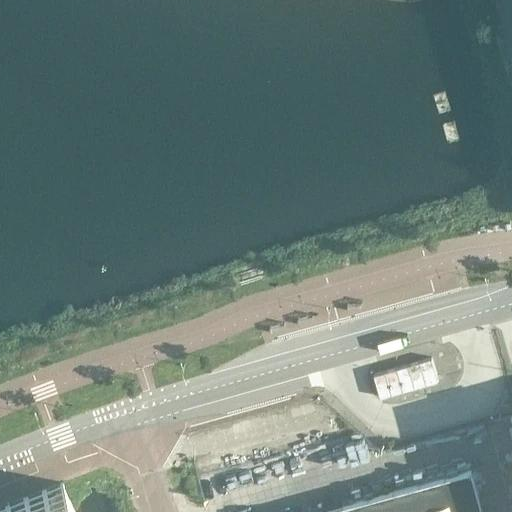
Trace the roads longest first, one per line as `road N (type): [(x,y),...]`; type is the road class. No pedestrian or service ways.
road 1 (unclassified): [(332,354),(131,411)]
road 2 (residential): [(511,303),(332,354)]
road 3 (unclassified): [(131,411),(0,461)]
